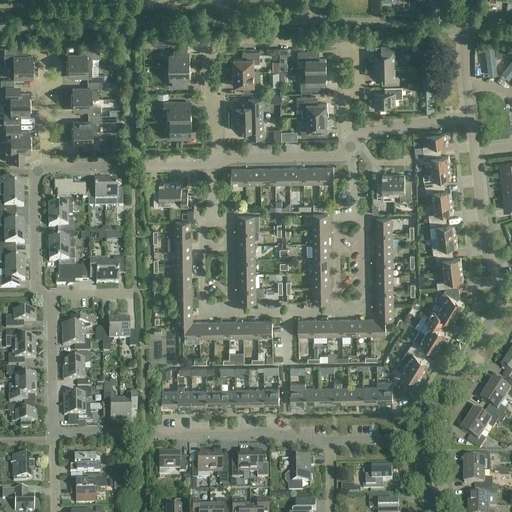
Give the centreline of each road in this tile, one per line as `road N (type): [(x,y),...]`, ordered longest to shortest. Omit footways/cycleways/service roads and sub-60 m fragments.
road 1 (residential): [(216,163),(205,50),(214,41),(357,42),(357,81),(346,95),(355,138)]
road 2 (residential): [(330,439),(292,440),(278,431),(53,436)]
road 3 (residential): [(45,167),(212,164)]
road 4 (unclassified): [(419,439),(508,300)]
road 5 (residential): [(508,300),(487,254),(474,151)]
road 6 (residential): [(53,436),(46,295)]
road 7 (residential): [(46,295),(34,277),(33,179),(45,167)]
road 8 (residential): [(216,163),(347,150)]
road 9 (residential): [(230,313),(204,313),(203,225),(212,210)]
road 10 (residential): [(354,206),(364,221),(366,305),(339,311)]
